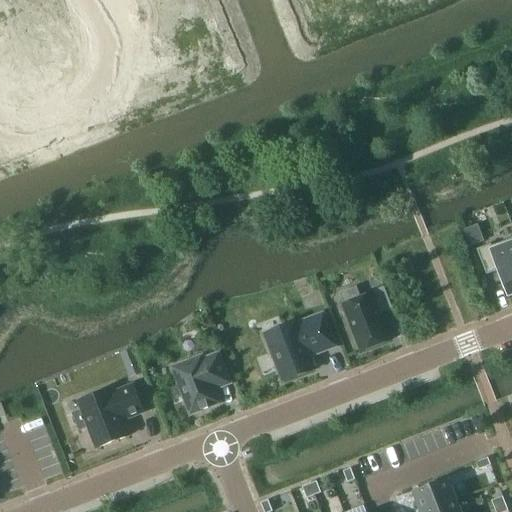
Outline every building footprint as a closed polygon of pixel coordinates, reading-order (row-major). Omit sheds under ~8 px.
[(346,0),(349,8),(371,0),(395,0),(396,1),(397,0),(346,0)] [(43,13),(20,22),(24,34),(47,26),(43,13)] [(166,46),(144,47),(146,75),(160,74),(160,78),(178,77),(178,73),(192,73),(190,32),(166,33),(166,46)] [(27,40),(0,50),(0,71),(13,106),(47,93),(27,40)] [(479,249),(478,250),(487,275),(501,270),(510,295),(511,294),(511,239),(493,246),(492,244),(479,249)] [(357,288),(341,294),(345,305),(343,306),(344,306),(361,352),(392,340),(381,313),(393,308),(385,287),(372,292),(373,294),(361,299),(357,288)] [(298,321),(263,334),(282,384),(317,371),(312,357),(338,347),(325,312),(298,322),(298,321)] [(204,356),(173,368),(191,416),(222,405),(216,389),(232,384),(220,353),(205,358),(204,356)] [(82,410),(74,414),(80,430),(89,427),(97,448),(130,436),(124,421),(145,413),(134,386),(134,385),(113,393),(112,389),(79,402),(82,410)] [(488,458),(477,463),(480,470),(491,466),(488,458)] [(351,469),(344,472),(348,483),(356,480),(351,469)] [(449,479),(414,492),(421,511),(425,511),(457,500),(449,479)] [(318,482),(310,485),(315,496),(322,493),(318,482)] [(310,485),(303,487),(307,499),(315,496),(310,485)] [(503,497),(492,501),(495,508),(506,504),(503,497)] [(462,511),(457,500),(425,511),(462,511)] [(272,511),(273,511),(269,501),(262,503),(264,511),(272,511)]
